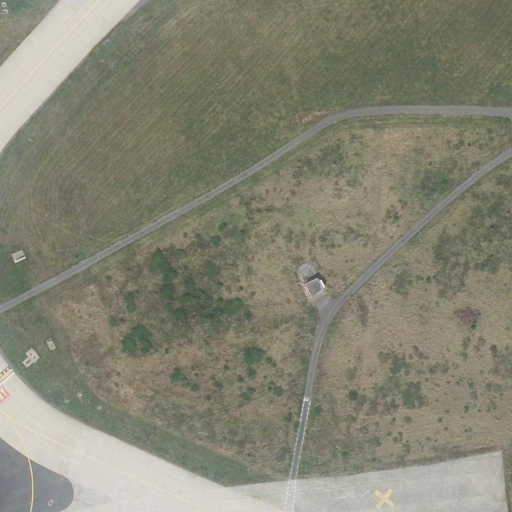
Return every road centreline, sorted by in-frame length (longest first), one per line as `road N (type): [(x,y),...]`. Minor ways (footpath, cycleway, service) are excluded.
road 1 (track): [(0,308),(339,115),(511,112)]
road 2 (track): [(511,151),(389,251),(324,319),(306,399)]
